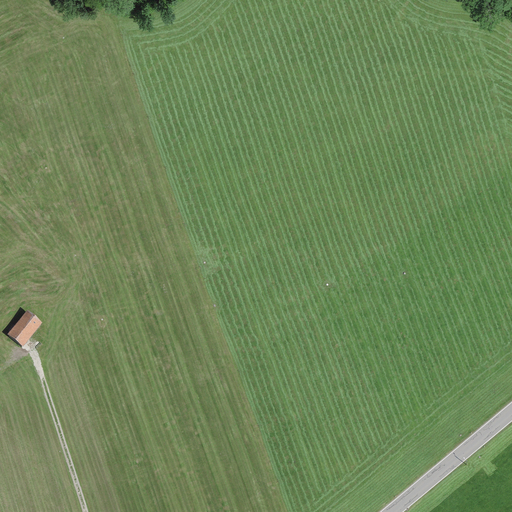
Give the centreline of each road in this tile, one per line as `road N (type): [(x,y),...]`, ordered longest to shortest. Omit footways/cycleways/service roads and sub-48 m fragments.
road 1 (track): [(36,354),(84,511)]
road 2 (tertiary): [(511,411),(393,511)]
